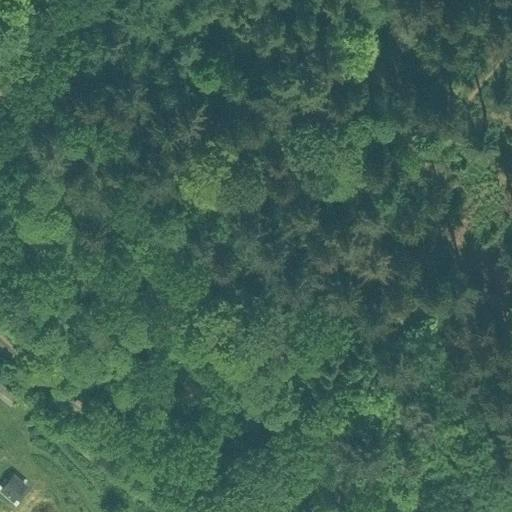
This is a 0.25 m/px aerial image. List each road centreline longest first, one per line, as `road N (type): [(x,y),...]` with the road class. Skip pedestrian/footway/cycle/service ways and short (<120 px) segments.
road 1 (track): [(257,327),(434,152),(511,45)]
road 2 (track): [(132,451),(257,327)]
road 3 (track): [(132,451),(0,344)]
